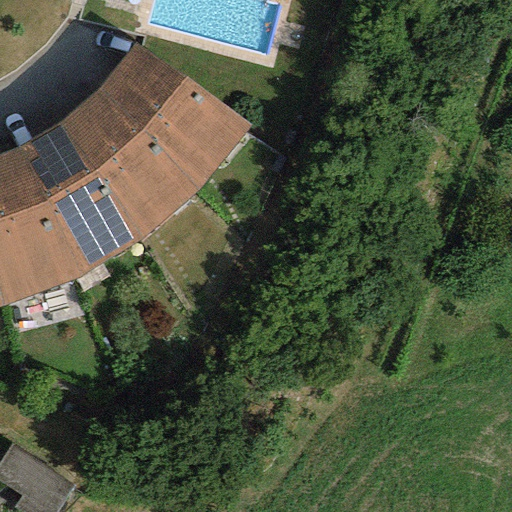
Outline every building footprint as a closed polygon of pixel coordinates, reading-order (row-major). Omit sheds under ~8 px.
[(249,127),(133,46),(95,94),(198,188),(249,127)] [(144,239),(198,188),(95,94),(59,122),(144,239)] [(81,276),(144,239),(59,122),(17,148),(81,276)] [(0,289),(5,305),(81,276),(17,148),(0,154),(0,289)] [(69,511),(78,497),(15,462),(0,489),(0,490),(28,506),(24,511),(69,511)]
